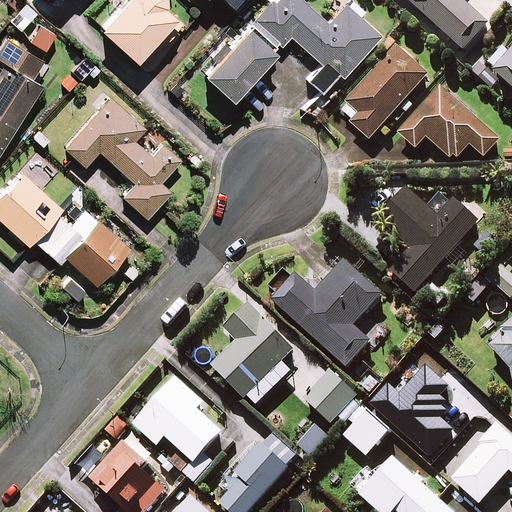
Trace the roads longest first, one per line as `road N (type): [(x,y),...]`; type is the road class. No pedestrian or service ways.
road 1 (residential): [(268,183),(88,388)]
road 2 (residential): [(88,388),(0,485)]
road 3 (residential): [(0,306),(88,388)]
